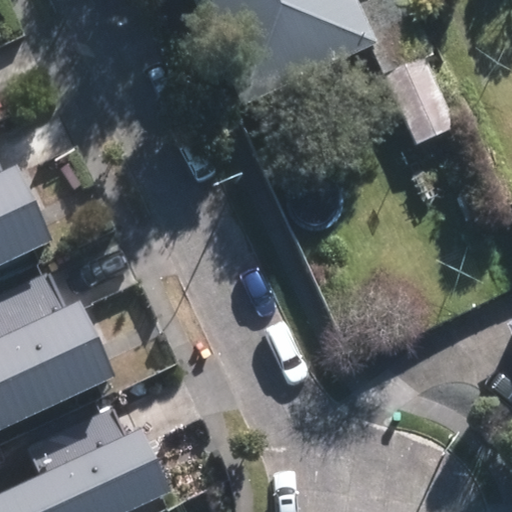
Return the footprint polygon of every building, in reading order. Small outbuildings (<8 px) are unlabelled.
[(191,0),(243,112),(367,54),(413,153),(455,134),(422,62),(428,61),(400,0),(191,0)] [(24,166),(0,176),(0,281),(63,254),(24,166)] [(464,229),(491,218),(480,194),(454,205),(464,229)] [(85,301),(0,338),(0,443),(124,388),(85,301)] [(511,324),(502,329),(511,351),(511,324)] [(139,440),(0,500),(0,511),(163,511),(170,509),(139,440)]
